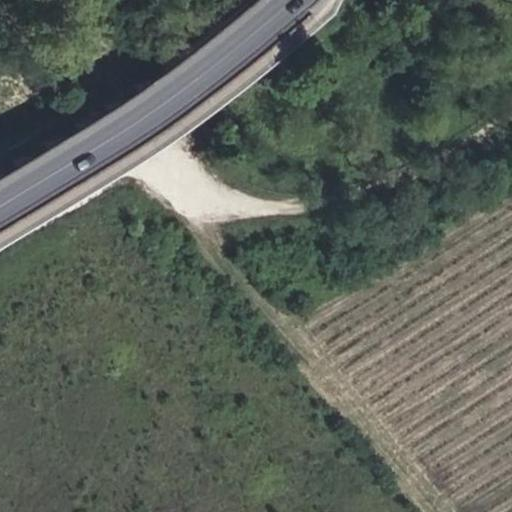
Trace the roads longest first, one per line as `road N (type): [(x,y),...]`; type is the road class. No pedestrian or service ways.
road 1 (track): [(511,132),(428,177),(319,207),(241,205),(186,185)]
road 2 (secondary): [(0,191),(92,136),(279,0)]
